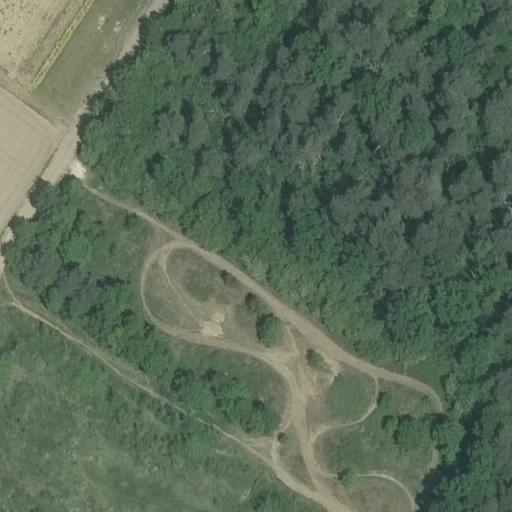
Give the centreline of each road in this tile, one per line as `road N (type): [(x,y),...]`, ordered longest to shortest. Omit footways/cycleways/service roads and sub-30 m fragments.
road 1 (track): [(468,421),(66,162)]
road 2 (track): [(0,263),(163,0)]
